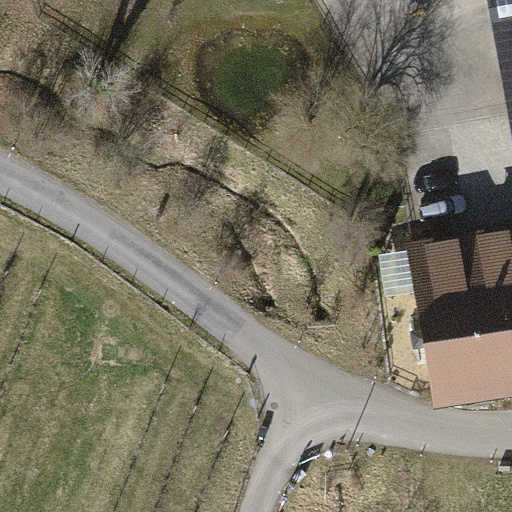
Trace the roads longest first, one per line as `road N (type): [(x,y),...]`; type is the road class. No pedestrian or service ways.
road 1 (residential): [(308,381),(131,249),(0,172)]
road 2 (residential): [(511,435),(420,427),(308,381)]
road 3 (unclassified): [(308,381),(257,511)]
